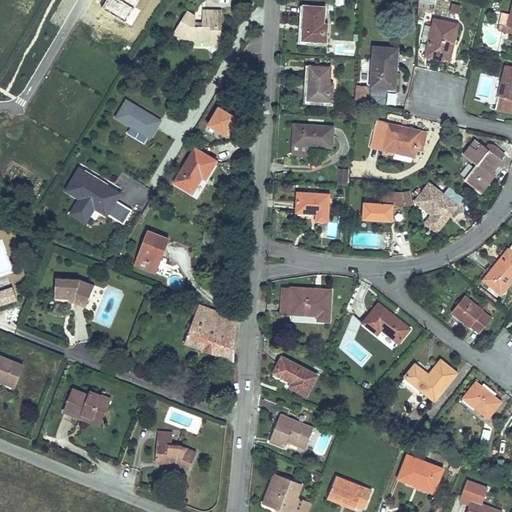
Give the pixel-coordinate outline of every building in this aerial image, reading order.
[(451,12),(459,14),(461,6),(453,4),(451,12)] [(327,7),(304,5),(303,30),(306,30),(305,41),(328,43),(329,24),(325,23),(327,7)] [(195,16),(189,12),(177,31),(185,37),(185,40),(212,40),(212,43),(220,43),(221,33),(218,33),(218,27),(221,27),(221,11),(205,11),(204,23),(204,26),(195,26),(195,23),(195,16)] [(511,14),(511,15),(503,13),(499,31),(511,33),(511,14)] [(430,41),(426,56),(435,58),(436,54),(451,58),(455,42),(453,41),(457,24),(435,19),(430,41)] [(422,39),(430,41),(433,27),(426,25),(422,39)] [(375,47),(372,87),(391,88),(392,67),(397,67),(399,49),(375,47)] [(511,112),(511,66),(507,65),(497,108),(511,112)] [(332,67),(310,66),(308,90),(311,90),(310,102),(333,103),(335,84),(331,84),(332,67)] [(246,81),(235,79),(233,90),(244,92),(246,81)] [(358,83),(356,98),(367,99),(368,84),(358,83)] [(163,120),(128,100),(118,117),(132,126),(141,131),(152,137),(163,120)] [(220,107),(209,125),(225,134),(236,117),(220,107)] [(427,133),(378,121),(372,147),(396,152),(395,158),(412,162),(413,156),(416,157),(417,149),(423,150),(427,133)] [(334,127),(295,125),(293,153),(309,155),(309,146),(309,142),(316,142),(316,146),(333,147),(334,127)] [(141,131),(132,126),(128,133),(137,138),(141,131)] [(466,180),(481,192),(492,178),(491,176),(494,173),(504,161),(501,159),(506,154),(495,145),(491,144),(488,148),(476,139),(465,154),(478,164),(466,180)] [(196,148),(175,182),(193,193),(203,177),(206,179),(217,161),(196,148)] [(340,185),(348,185),(348,170),(341,169),(340,185)] [(85,172),(81,170),(69,190),(84,199),(79,207),(92,214),(97,206),(126,223),(135,209),(117,199),(121,193),(112,188),(111,191),(107,188),(108,186),(110,183),(87,170),(85,172)] [(464,198),(450,186),(444,194),(430,184),(416,201),(426,209),(433,214),(427,223),(438,232),(464,198)] [(365,203),(364,219),(386,220),(386,215),(393,216),(393,206),(405,206),(403,192),(382,190),(381,204),(365,203)] [(409,191),(403,192),(405,206),(411,205),(409,191)] [(330,195),(299,193),(297,212),(318,213),(317,221),(328,222),(330,195)] [(87,223),(92,214),(79,207),(74,215),(87,223)] [(419,217),(427,223),(433,214),(426,209),(419,217)] [(157,273),(170,240),(148,231),(138,258),(143,260),(140,266),(157,273)] [(511,251),(509,249),(485,280),(503,294),(511,281),(511,251)] [(75,303),(87,307),(96,285),(80,279),(57,278),(56,298),(69,299),(74,299),(77,299),(75,303)] [(0,306),(17,300),(13,287),(0,291),(0,306)] [(332,290),(292,288),(282,288),(282,305),(291,306),(290,314),(319,316),(319,321),(330,321),(332,290)] [(465,296),(453,312),(471,327),(472,326),(481,333),(493,318),(465,296)] [(196,314),(200,306),(190,302),(187,310),(196,314)] [(364,323),(370,315),(364,304),(352,316),(361,323),(362,322),(364,323)] [(411,329),(379,304),(370,315),(364,323),(378,334),(382,329),(400,343),(411,329)] [(290,314),(291,306),(282,305),(281,314),(290,314)] [(236,320),(200,306),(196,314),(186,342),(221,356),(229,334),(236,337),(236,320)] [(78,341),(88,341),(88,326),(77,326),(78,341)] [(229,334),(221,356),(233,360),(236,337),(229,334)] [(24,366),(0,356),(0,380),(15,387),(24,366)] [(318,375),(283,357),(275,373),(293,382),(291,387),(307,395),(318,375)] [(416,365),(406,377),(436,400),(457,373),(442,361),(430,376),(416,365)] [(365,381),(363,386),(370,389),(372,385),(365,381)] [(489,418),(502,402),(494,396),(482,386),(477,382),(462,401),(473,410),(475,407),(489,418)] [(484,384),(482,386),(494,396),(496,394),(484,384)] [(90,396),(74,389),(65,412),(82,418),(84,414),(102,421),(109,404),(100,400),(102,396),(92,392),(90,396)] [(100,400),(109,404),(111,399),(102,396),(100,400)] [(102,421),(84,414),(82,418),(101,426),(102,421)] [(307,446),(314,428),(287,418),(288,416),(283,414),(282,416),(281,415),(270,441),(285,448),(288,442),(289,439),(307,446)] [(488,446),(492,431),(484,429),(481,444),(488,446)] [(175,469),(188,474),(197,452),(181,445),(172,445),(173,432),(159,431),(156,463),(170,464),(176,465),(175,469)] [(306,449),(307,446),(289,439),(288,442),(306,449)] [(444,469),(408,455),(399,479),(407,482),(409,479),(436,489),(444,469)] [(459,473),(462,465),(457,463),(454,471),(459,473)] [(297,499),(303,485),(275,474),(271,484),(274,485),(266,504),(283,511),(282,511),(309,511),(312,505),(303,502),(297,499)] [(373,490),(337,476),(329,495),(348,503),(346,506),(355,509),(357,505),(365,509),(373,490)] [(436,489),(409,479),(407,482),(435,493),(436,489)] [(266,504),(274,485),(271,484),(264,503),(266,504)] [(502,511),(486,506),(489,499),(475,493),(470,506),(463,503),(459,511),(502,511)] [(346,506),(348,503),(329,495),(328,498),(346,506)]
